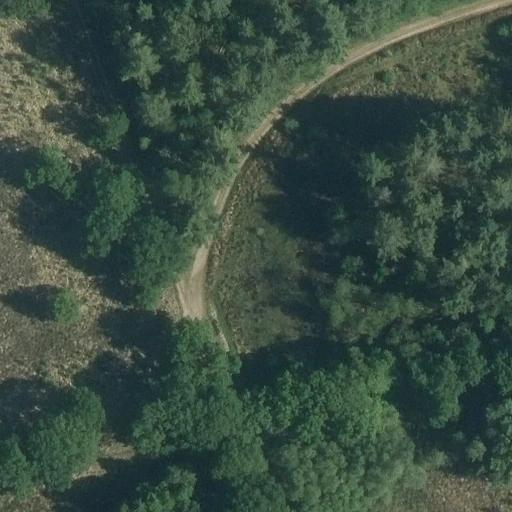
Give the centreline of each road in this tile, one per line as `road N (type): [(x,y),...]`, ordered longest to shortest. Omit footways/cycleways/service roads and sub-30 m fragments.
road 1 (track): [(76,0),(268,511)]
road 2 (track): [(198,318),(205,234),(238,154),(258,129),(334,64),(389,36),(502,0)]
